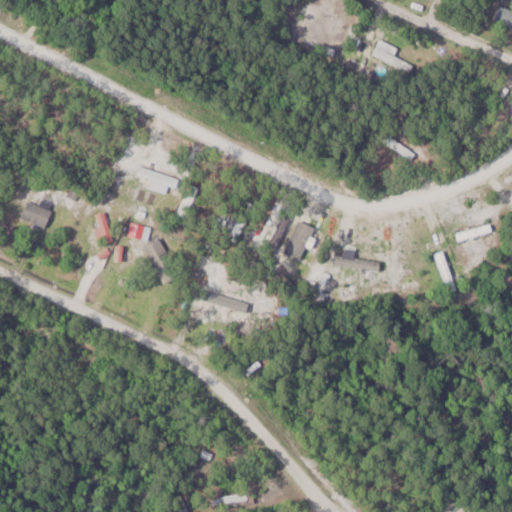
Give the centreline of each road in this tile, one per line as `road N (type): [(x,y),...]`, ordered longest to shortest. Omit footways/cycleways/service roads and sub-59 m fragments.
road 1 (residential): [(511,158),(387,207),(352,204),(0,27)]
road 2 (residential): [(0,275),(168,355),(210,384),(329,511)]
road 3 (residential): [(387,0),(511,54)]
